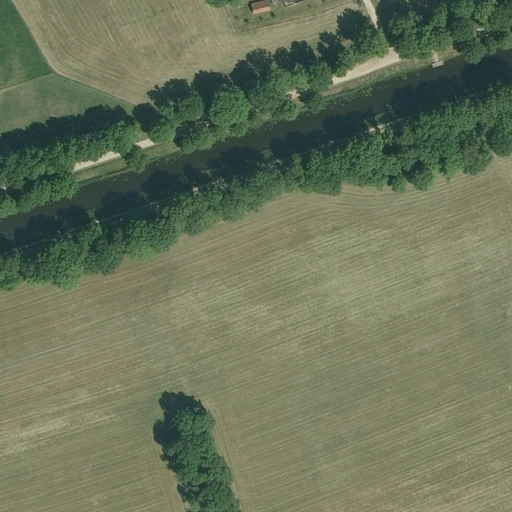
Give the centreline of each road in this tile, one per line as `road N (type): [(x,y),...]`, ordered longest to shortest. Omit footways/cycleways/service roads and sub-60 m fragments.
road 1 (track): [(511,87),(0,260)]
road 2 (track): [(393,62),(2,191)]
road 3 (unclassified): [(393,62),(511,22)]
